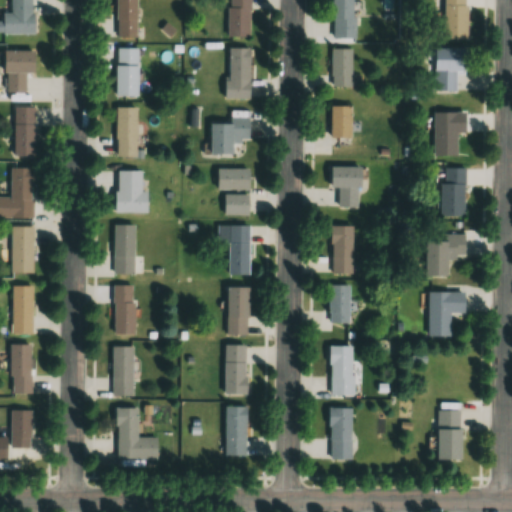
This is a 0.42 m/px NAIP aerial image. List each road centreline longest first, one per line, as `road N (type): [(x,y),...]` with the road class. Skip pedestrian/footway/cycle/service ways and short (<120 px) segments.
road 1 (residential): [(0,499),(511,499)]
road 2 (residential): [(287,500),(292,0)]
road 3 (residential): [(502,499),(507,0)]
road 4 (residential): [(71,499),(76,0)]
